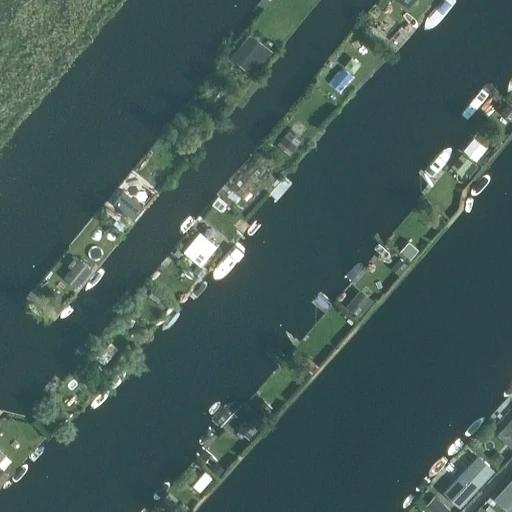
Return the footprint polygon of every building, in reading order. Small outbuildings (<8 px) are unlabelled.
[(249,33),(235,51),(257,69),(271,51),(249,33)] [(511,105),(509,103),(501,112),(511,120),(511,105)] [(287,132),(277,144),(290,154),(300,142),(287,132)] [(462,152),(454,162),(462,169),(460,173),(463,175),(465,172),(470,176),(478,166),(474,162),(462,152)] [(123,187),(110,202),(133,223),(146,208),(123,187)] [(218,196),(211,204),(221,211),(227,204),(218,196)] [(200,233),(183,252),(200,266),(216,247),(200,233)] [(409,242),(400,252),(410,260),(418,250),(409,242)] [(70,269),(66,275),(79,285),(91,270),(78,259),(74,257),(67,266),(70,269)] [(400,258),(391,268),(400,275),(408,266),(400,258)] [(198,265),(192,271),(201,279),(206,272),(198,265)] [(145,282),(140,288),(144,291),(149,286),(145,282)] [(357,294),(348,305),(361,316),(370,305),(357,294)] [(310,359),(303,366),(311,373),(317,367),(310,359)] [(263,399),(258,406),(266,413),(271,407),(263,399)] [(53,408),(41,419),(53,430),(64,419),(53,408)] [(249,413),(240,422),(253,434),(261,424),(249,413)] [(511,413),(492,436),(508,451),(511,446),(511,413)] [(475,458),(439,496),(454,510),(490,472),(475,458)] [(215,462),(210,469),(218,476),(224,469),(215,462)]
